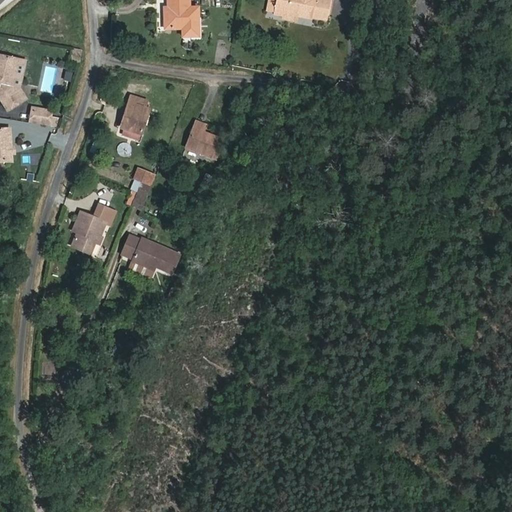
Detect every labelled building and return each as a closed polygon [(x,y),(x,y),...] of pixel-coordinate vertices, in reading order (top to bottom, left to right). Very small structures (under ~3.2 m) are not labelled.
[(164,4),(164,28),(190,28),(189,0),(168,0),(168,4),(164,4)] [(267,0),(264,14),(272,16),(275,0),(267,0)] [(275,0),(272,16),(284,18),(285,15),(296,17),(327,24),(332,3),(321,0),(275,0)] [(296,17),(285,15),(284,18),(283,22),(294,24),(296,17)] [(73,68),(75,56),(67,54),(65,67),(73,68)] [(15,89),(21,63),(0,58),(0,101),(5,109),(20,99),(15,89)] [(139,94),(134,108),(138,110),(131,126),(147,132),(156,110),(152,108),(155,100),(139,94)] [(48,120),(50,109),(30,106),(28,118),(48,120)] [(134,108),(127,124),(131,126),(138,110),(134,108)] [(218,157),(225,139),(207,132),(210,124),(199,120),(189,146),(218,157)] [(136,179),(144,177),(142,168),(133,170),(136,179)] [(102,235),(108,220),(111,222),(116,210),(99,203),(94,214),(83,210),(77,223),(83,226),(75,246),(94,254),(99,241),(102,243),(105,236),(102,235)] [(145,243),(132,238),(126,254),(137,259),(136,261),(155,269),(157,265),(161,266),(176,272),(183,254),(147,240),(145,243)] [(157,265),(155,269),(136,261),(133,269),(156,279),(161,266),(157,265)]
